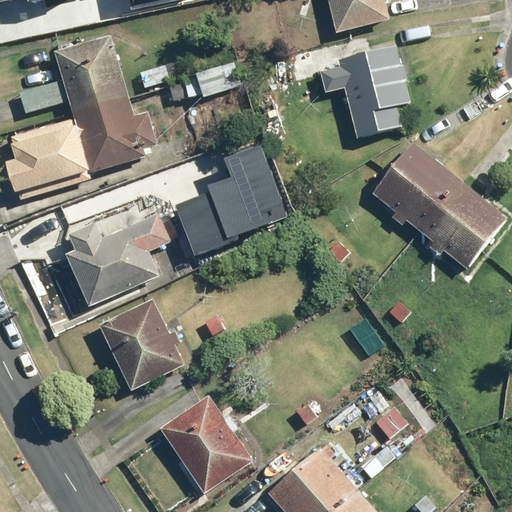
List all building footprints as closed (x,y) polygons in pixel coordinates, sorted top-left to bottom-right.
[(128,0),(131,9),(173,0),(128,0)] [(334,0),(343,31),(398,16),(393,0),(334,0)] [(168,142),(158,107),(141,112),(121,34),(68,48),(99,171),(152,158),(150,147),(168,142)] [(347,65),(327,70),(333,91),(352,86),(364,138),(411,127),(405,103),(418,100),(404,42),(346,56),(347,65)] [(85,118),(15,135),(28,188),(98,172),(85,118)] [(511,222),(511,210),(424,137),(377,194),(471,272),(511,222)] [(178,206),(195,253),(287,220),(260,145),(226,157),(233,176),(208,185),(211,194),(178,206)] [(70,232),(78,251),(67,255),(89,305),(160,275),(138,225),(105,239),(97,221),(70,232)] [(161,296),(106,323),(138,389),(193,363),(161,296)] [(218,393),(168,426),(213,492),(263,459),(218,393)] [(387,511),(329,446),(277,490),(295,511),(387,511)]
